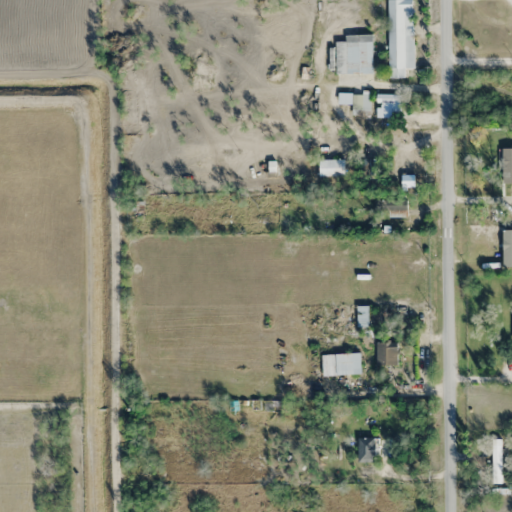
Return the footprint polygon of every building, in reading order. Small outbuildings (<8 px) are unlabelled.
[(387,0),(388,69),(404,69),(404,35),(412,35),(412,0),(387,0)] [(371,75),(371,35),(344,35),(344,41),(335,41),(335,75),(371,75)] [(343,112),(369,111),(368,95),(343,95),(343,112)] [(204,163),(195,163),(195,156),(185,156),(185,172),(204,172),(204,163)] [(344,177),(344,158),(318,158),(318,177),(344,177)] [(379,174),(378,159),(361,160),(363,176),(379,174)] [(276,174),(276,162),(254,162),(254,174),(276,174)] [(327,196),(327,208),(339,209),(339,196),(327,196)] [(143,202),(126,202),(126,215),(143,215),(143,202)] [(356,298),(356,327),(387,327),(387,298),(356,298)] [(377,365),(397,365),(397,342),(377,342),(377,365)] [(360,374),(360,353),(322,354),(322,375),(360,374)] [(375,461),(375,438),(357,438),(357,461),(375,461)] [(501,439),(492,439),(492,483),(501,483),(501,439)]
